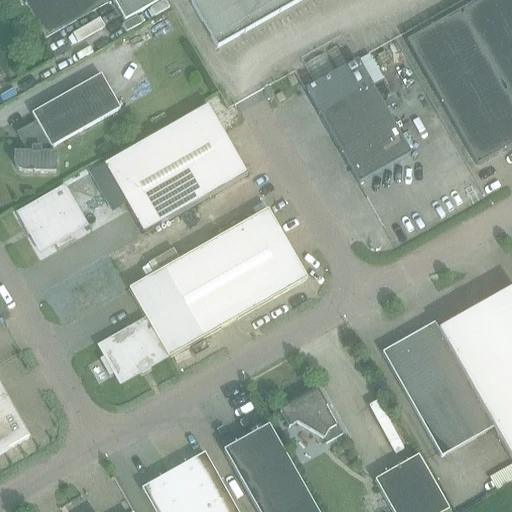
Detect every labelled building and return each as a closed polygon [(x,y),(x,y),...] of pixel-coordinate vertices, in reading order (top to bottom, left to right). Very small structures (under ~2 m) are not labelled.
[(22,0),(45,41),(108,5),(104,0),(22,0)] [(159,3),(157,0),(112,0),(125,22),(159,3)] [(189,0),(217,49),(304,0),(189,0)] [(511,0),(482,0),(465,10),(406,43),(476,167),(511,146),(511,0)] [(305,91),(319,116),(358,186),(411,156),(385,110),(396,104),(369,56),(358,62),(305,91)] [(14,154),(14,162),(16,168),(21,173),(27,174),(56,174),(56,154),(51,154),(51,149),(120,111),(101,76),(31,115),(36,124),(17,134),(25,150),(25,154),(14,154)] [(290,77),(287,79),(292,88),(295,86),(290,77)] [(247,176),(208,107),(104,166),(143,236),(247,176)] [(60,191),(18,215),(40,254),(86,228),(76,210),(72,212),(60,191)] [(215,242),(255,311),(307,281),(267,212),(215,242)] [(2,229),(0,229),(0,250),(4,260),(14,255),(2,229)] [(168,360),(255,311),(215,242),(129,291),(146,321),(99,348),(120,385),(167,359),(168,360)] [(169,244),(161,255),(172,262),(180,251),(169,244)] [(441,459),(493,429),(511,462),(511,290),(438,332),(434,325),(382,354),(441,459)] [(0,455),(29,440),(0,388),(0,455)] [(323,441),(326,445),(343,436),(337,426),(335,427),(325,409),(327,408),(317,391),(279,413),(289,430),(297,425),(323,441)] [(316,511),(270,430),(225,456),(256,511),(316,511)] [(169,475),(190,511),(236,511),(204,456),(169,475)] [(448,511),(418,458),(375,482),(391,511),(448,511)] [(190,511),(169,475),(142,491),(153,511),(190,511)]
